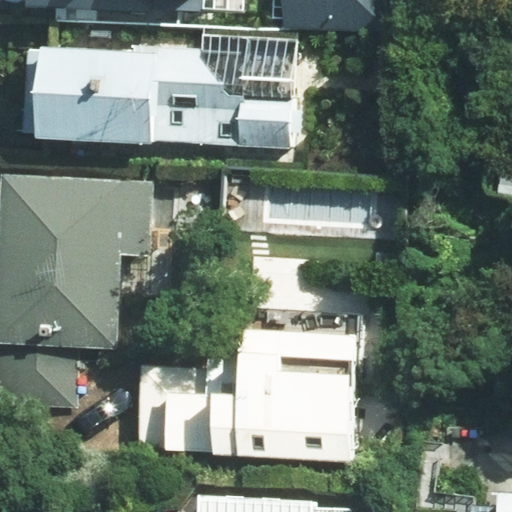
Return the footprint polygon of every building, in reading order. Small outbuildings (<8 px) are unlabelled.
[(34,0),(35,14),(202,25),(203,0),(34,0)] [(389,0),(283,0),(282,19),(388,27),(389,0)] [(230,55),(54,50),(51,137),(297,144),(299,75),(230,73),(230,55)] [(406,170),(220,165),(216,305),(402,310),(406,170)] [(0,347),(5,348),(4,404),(89,406),(91,349),(155,351),(160,183),(0,179),(0,347)] [(205,364),(146,360),(145,456),(364,457),(365,334),(234,334),(234,356),(205,356),(205,364)] [(511,511),(511,485),(481,485),(480,511),(511,511)] [(373,511),(374,510),(329,507),(329,499),(209,492),(207,511),(373,511)]
